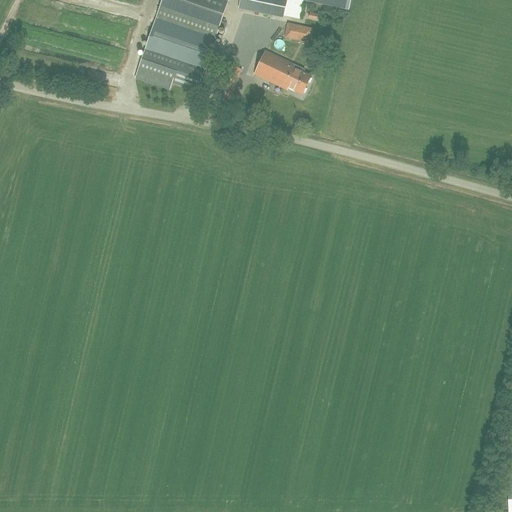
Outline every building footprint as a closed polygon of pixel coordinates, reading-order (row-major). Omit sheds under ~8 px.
[(162,0),(136,77),(170,88),(172,83),(197,92),(226,10),(228,0),(162,0)] [(240,0),(239,8),(283,17),(283,14),(284,13),(286,0),(240,0)] [(286,0),(284,13),(283,14),(299,18),(303,2),(293,0),(286,0)] [(303,0),(348,9),(350,0),(303,0)] [(288,25),(286,37),(302,40),(309,42),(311,30),(305,28),(288,25)] [(285,86),(294,68),(295,66),(266,51),(255,74),(284,89),(285,86)] [(214,98),(214,99),(230,104),(241,70),(225,64),(214,98)] [(294,68),(285,86),(303,94),(311,77),(294,68)]
